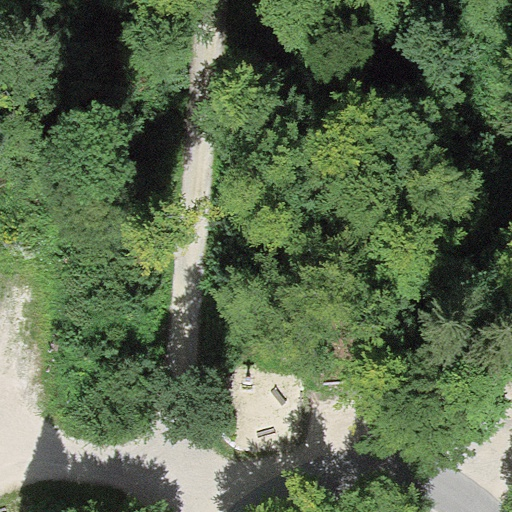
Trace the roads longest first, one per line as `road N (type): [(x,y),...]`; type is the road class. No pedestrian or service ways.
road 1 (track): [(215,0),(184,488)]
road 2 (track): [(184,488),(280,485),(375,469),(416,477),(476,511)]
road 3 (track): [(0,452),(184,488)]
